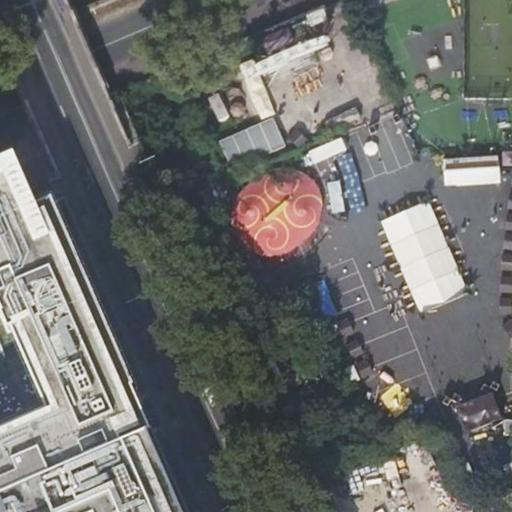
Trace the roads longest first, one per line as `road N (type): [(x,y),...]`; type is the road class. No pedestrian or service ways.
road 1 (secondary): [(248,511),(97,163)]
road 2 (primary): [(214,0),(0,92)]
road 3 (secondary): [(26,0),(97,163)]
